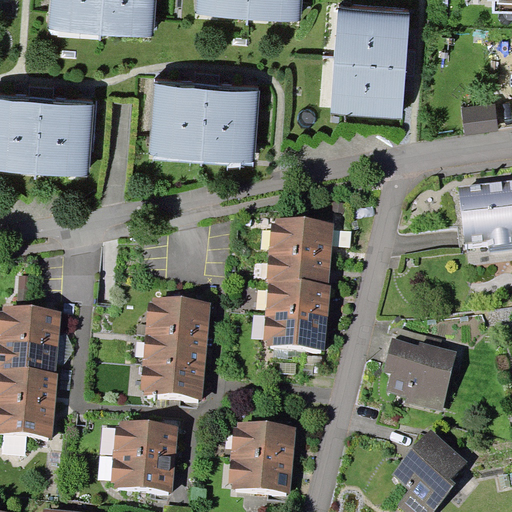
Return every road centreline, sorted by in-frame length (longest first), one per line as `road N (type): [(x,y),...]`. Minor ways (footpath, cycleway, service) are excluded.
road 1 (residential): [(394,166),(0,237)]
road 2 (residential): [(394,166),(318,511)]
